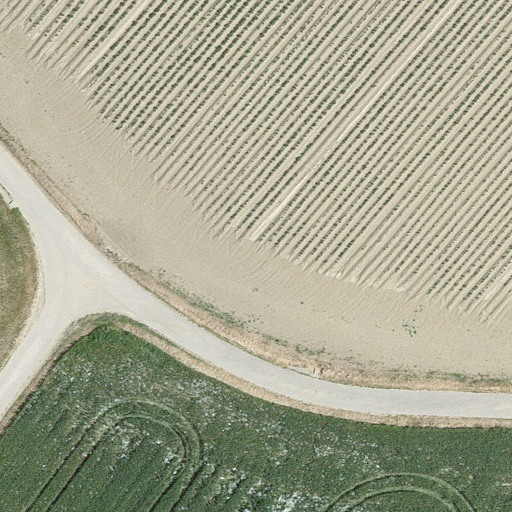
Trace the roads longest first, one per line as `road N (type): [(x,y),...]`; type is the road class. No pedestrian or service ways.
road 1 (track): [(0,179),(87,281),(211,360),(369,412),(511,414)]
road 2 (track): [(87,281),(0,400)]
